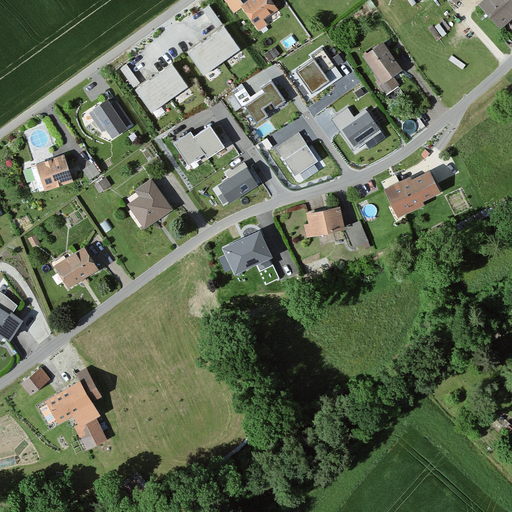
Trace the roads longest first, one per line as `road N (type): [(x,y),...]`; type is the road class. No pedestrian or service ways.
road 1 (residential): [(0,381),(204,233),(406,149),(511,61)]
road 2 (residential): [(190,0),(0,133)]
road 3 (unknown): [(290,196),(230,115),(215,110),(197,120)]
